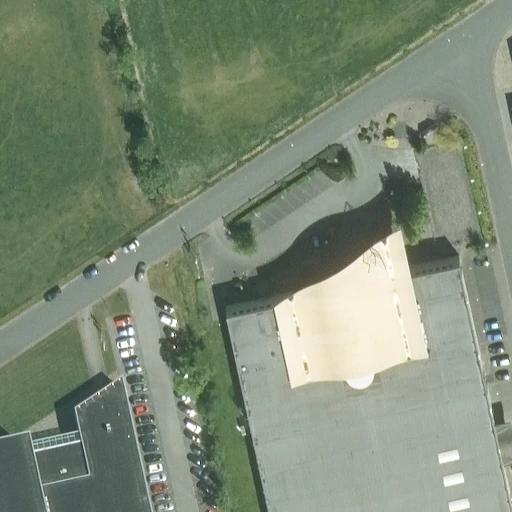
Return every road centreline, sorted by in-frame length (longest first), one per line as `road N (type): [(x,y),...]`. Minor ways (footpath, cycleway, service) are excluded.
road 1 (unclassified): [(0,353),(467,40)]
road 2 (unclassified): [(511,236),(467,40)]
